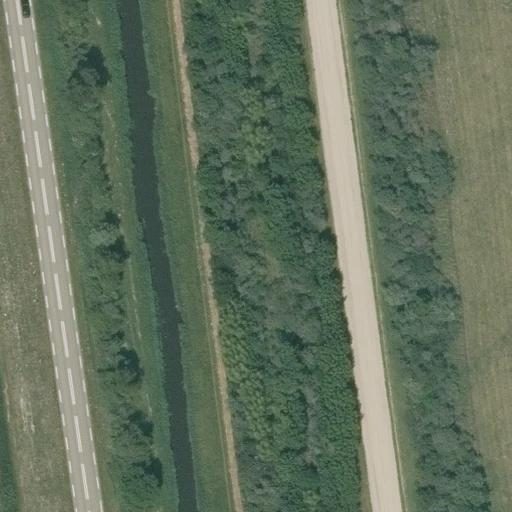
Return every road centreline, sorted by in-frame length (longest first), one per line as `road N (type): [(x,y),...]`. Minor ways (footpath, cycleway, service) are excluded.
road 1 (primary): [(79,511),(8,0)]
road 2 (track): [(389,511),(322,0)]
